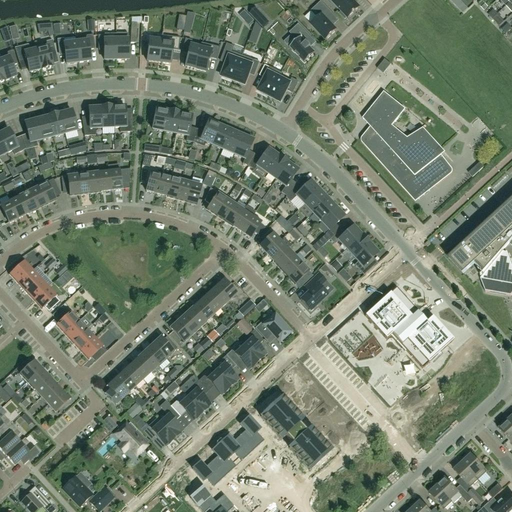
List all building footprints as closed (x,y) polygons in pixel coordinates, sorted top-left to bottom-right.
[(333,0),(332,2),(341,12),(339,14),(345,20),(347,18),(348,19),(359,9),(351,0),(333,0)] [(482,1),(479,4),(480,6),(484,11),(488,8),(482,1)] [(336,31),(326,19),(331,14),(321,2),(311,12),(315,16),(316,20),(310,25),(325,41),(336,31)] [(461,4),(457,8),(463,14),(467,10),(461,4)] [(496,15),(497,14),(495,12),(493,10),(491,13),(488,15),(490,17),(492,19),(494,17),(496,15)] [(259,13),(254,18),(262,28),(268,23),(259,13)] [(494,17),(492,19),(496,24),(501,20),(496,15),(494,17)] [(249,26),(254,21),(249,17),(244,22),(249,26)] [(297,23),(288,32),(296,40),(288,47),(303,63),(315,52),(305,42),(310,37),(297,23)] [(51,24),(44,25),(46,32),(47,37),(53,35),(51,24)] [(116,34),(104,34),(104,61),(116,61),(116,34)] [(127,34),(116,34),(116,61),(128,61),(127,40),(127,34)] [(90,62),(88,50),(94,50),(93,35),(82,37),(82,42),(75,42),(78,63),(90,62)] [(161,41),(158,63),(170,64),(172,50),(178,51),(179,38),(161,36),(160,41),(161,41)] [(60,39),(57,40),(58,47),(58,54),(62,53),(65,53),(65,59),(66,65),(72,64),(78,63),(75,42),(69,43),(64,44),(63,41),(63,39),(60,39)] [(149,40),(146,62),(158,63),(161,41),(160,41),(149,40)] [(185,40),(182,51),(188,53),(184,67),(196,70),(202,46),(201,46),(191,43),(191,41),(185,40)] [(52,67),(49,56),(55,55),(52,41),(41,44),(42,48),(36,50),(41,70),(52,67)] [(19,64),(26,62),(29,73),(41,70),(36,50),(30,51),(28,44),(14,49),(19,64)] [(202,46),(196,70),(208,73),(211,59),(217,60),(220,48),(202,44),(201,46),(202,46)] [(227,45),(221,62),(226,64),(221,77),(233,81),(232,81),(233,81),(242,57),(231,53),(233,47),(227,45)] [(8,58),(0,60),(0,69),(4,81),(16,77),(12,66),(17,64),(12,51),(6,53),(8,58)] [(242,57),(233,81),(234,82),(234,81),(245,86),(250,73),(255,75),(260,63),(242,57)] [(385,60),(377,69),(383,74),(391,65),(385,60)] [(265,79),(258,91),(269,97),(280,76),(282,74),(265,65),(259,76),(265,79)] [(280,76),(269,97),(270,98),(281,103),(287,91),(292,93),(298,82),(292,79),(291,82),(280,76)] [(362,144),(412,199),(413,198),(426,186),(429,183),(433,189),(451,175),(451,174),(452,174),(452,173),(452,172),(452,171),(452,170),(452,169),(438,152),(440,150),(441,150),(441,149),(423,129),(422,130),(407,139),(392,127),(404,111),(405,111),(406,110),(384,92),(369,111),(368,112),(368,113),(368,114),(367,115),(368,115),(368,116),(368,117),(369,118),(374,123),(371,127),(371,126),(362,138),(361,138),(361,139),(361,140),(361,141),(361,142),(361,143),(362,144)] [(131,133),(132,119),(125,119),(125,107),(113,108),(114,129),(119,128),(120,133),(131,133)] [(101,108),(89,109),(89,121),(82,121),(84,137),(96,136),(95,129),(102,129),(101,108)] [(102,129),(114,129),(113,108),(101,108),(102,129)] [(152,130),(164,132),(168,112),(156,109),(152,130)] [(76,131),(71,111),(59,114),(65,134),(76,131)] [(164,132),(176,135),(180,114),(168,112),(164,132)] [(53,137),(65,134),(59,114),(48,117),(53,137)] [(191,116),(180,114),(176,135),(187,137),(187,141),(193,142),(197,128),(189,127),(191,116)] [(42,141),(53,137),(48,117),(36,120),(42,141)] [(25,123),(27,133),(19,137),(26,150),(38,147),(36,142),(42,141),(36,120),(25,123)] [(209,122),(204,131),(197,128),(193,142),(204,147),(206,143),(211,146),(220,126),(209,122)] [(211,146),(222,150),(231,131),(220,126),(211,146)] [(8,130),(0,133),(0,140),(7,154),(12,151),(14,155),(25,150),(19,137),(13,140),(8,130)] [(222,150),(233,155),(242,136),(231,131),(222,150)] [(253,141),(242,136),(233,155),(244,160),(243,164),(248,166),(252,160),(256,154),(248,150),(253,141)] [(69,150),(70,156),(76,155),(74,146),(68,147),(69,150)] [(172,154),(173,148),(161,146),(160,152),(172,154)] [(198,151),(191,149),(188,159),(194,161),(198,151)] [(59,159),(70,156),(69,150),(57,153),(59,159)] [(268,150),(262,158),(256,154),(252,160),(248,166),(254,170),(256,167),(266,174),(272,165),(278,157),(268,150)] [(45,155),(46,157),(48,164),(51,162),(54,162),(52,154),(45,155)] [(155,164),(164,167),(166,159),(157,157),(155,164)] [(266,174),(275,181),(279,176),(288,164),(278,157),(272,165),(266,174)] [(29,168),(26,163),(19,167),(22,172),(29,168)] [(49,163),(39,167),(41,173),(52,169),(49,163)] [(468,173),(472,178),(484,167),(480,163),(468,173)] [(297,171),(288,164),(279,176),(275,181),(285,188),(281,193),(286,196),(286,197),(291,192),(297,185),(297,184),(291,180),(297,171)] [(234,171),(228,168),(225,175),(231,178),(234,171)] [(18,175),(15,170),(10,173),(12,178),(18,175)] [(130,170),(108,172),(110,192),(121,190),(120,184),(129,183),(130,170)] [(28,172),(22,175),(26,182),(32,179),(28,172)] [(110,192),(108,172),(98,173),(100,193),(110,192)] [(90,194),(100,193),(98,173),(88,175),(90,194)] [(151,173),(146,192),(156,195),(161,176),(151,173)] [(207,180),(213,183),(216,176),(210,173),(207,180)] [(80,195),(90,194),(88,175),(78,176),(80,195)] [(70,197),(80,195),(78,176),(67,177),(68,185),(70,197)] [(156,195),(166,198),(171,179),(161,176),(156,195)] [(166,198),(176,200),(181,181),(171,179),(166,198)] [(46,184),(50,191),(56,187),(53,180),(46,184)] [(6,184),(1,186),(2,188),(3,190),(8,187),(12,185),(11,182),(11,181),(6,184)] [(176,200),(185,203),(191,184),(181,181),(176,200)] [(291,192),(286,197),(290,201),(295,197),(304,205),(319,191),(311,182),(302,190),(297,185),(291,192)] [(45,206),(55,201),(46,184),(37,188),(45,206)] [(185,203),(196,206),(201,187),(191,184),(185,203)] [(45,206),(37,188),(28,193),(36,210),(45,206)] [(255,194),(261,198),(265,194),(259,189),(255,194)] [(304,205),(312,214),(327,199),(319,191),(304,205)] [(27,215),(36,210),(28,193),(18,197),(27,215)] [(207,211),(215,216),(226,200),(217,194),(207,211)] [(253,196),(251,200),(260,206),(262,202),(253,196)] [(27,215),(18,197),(9,202),(18,219),(27,215)] [(312,214),(320,223),(336,208),(327,199),(312,214)] [(215,216),(224,222),(235,206),(226,200),(215,216)] [(511,200),(449,259),(463,275),(475,265),(483,274),(484,273),(485,274),(480,279),(486,293),(510,297),(511,294),(511,265),(507,254),(504,254),(504,253),(503,254),(502,253),(509,244),(511,246),(511,200)] [(0,206),(9,224),(18,219),(9,202),(0,206)] [(224,222),(232,228),(243,211),(235,206),(224,222)] [(246,207),(243,211),(232,228),(241,233),(255,213),(246,207)] [(320,223),(328,231),(326,234),(330,239),(340,229),(336,224),(344,217),(336,208),(320,223)] [(255,213),(241,233),(250,239),(254,233),(259,236),(264,228),(260,224),(261,223),(252,217),(255,213)] [(293,214),(287,220),(291,224),(297,218),(293,214)] [(280,216),(276,220),(280,224),(284,220),(280,216)] [(301,226),(297,229),(304,237),(308,233),(301,226)] [(335,244),(338,241),(346,250),(361,236),(353,227),(345,234),(340,229),(330,239),(335,244)] [(273,234),(259,247),(266,255),(284,239),(283,238),(280,242),(273,234)] [(346,250),(354,259),(369,245),(361,236),(346,250)] [(301,247),(304,244),(299,238),(296,241),(301,247)] [(266,255),(273,263),(291,246),(284,239),(266,255)] [(318,240),(312,246),(317,251),(323,245),(318,240)] [(378,254),(369,245),(354,259),(359,264),(356,267),(359,271),(364,276),(373,267),(369,262),(378,254)] [(273,263),(280,270),(294,257),(287,250),(291,246),(273,263)] [(310,250),(306,246),(302,250),(306,254),(310,250)] [(280,270),(287,278),(301,264),(294,257),(280,270)] [(336,261),(330,266),(336,272),(341,267),(336,261)] [(24,263),(10,276),(18,285),(32,271),(24,263)] [(287,278),(294,285),(308,272),(301,264),(287,278)] [(333,275),(324,265),(319,269),(323,273),(326,273),(326,272),(331,277),(333,275)] [(345,265),(340,269),(347,279),(352,275),(345,265)] [(63,266),(55,273),(59,277),(66,271),(63,266)] [(32,271),(18,285),(25,293),(40,280),(32,271)] [(69,273),(66,271),(59,277),(55,281),(62,288),(73,277),(69,273)] [(308,292),(300,300),(310,312),(327,296),(333,290),(328,284),(318,274),(304,287),(308,292)] [(352,282),(355,289),(365,283),(362,277),(352,282)] [(399,278),(394,282),(397,286),(402,281),(399,278)] [(40,280),(25,293),(33,301),(48,288),(40,280)] [(223,280),(215,287),(228,302),(236,295),(223,280)] [(235,290),(240,298),(248,293),(243,285),(235,290)] [(215,287),(207,294),(221,309),(228,302),(215,287)] [(56,297),(48,288),(33,301),(41,310),(44,307),(48,312),(59,302),(55,298),(56,297)] [(395,289),(364,317),(385,340),(390,336),(422,369),(453,340),(431,317),(426,322),(395,289)] [(207,294),(200,301),(213,316),(221,309),(207,294)] [(88,309),(95,307),(92,300),(86,302),(88,309)] [(200,301),(192,308),(206,323),(213,316),(200,301)] [(251,302),(240,313),(244,318),(255,307),(251,302)] [(98,304),(93,309),(99,315),(103,310),(98,304)] [(192,308),(185,315),(198,329),(206,323),(192,308)] [(56,326),(64,335),(79,322),(71,313),(68,316),(64,311),(55,319),(59,324),(56,326)] [(243,319),(243,318),(239,313),(234,317),(239,322),(243,319)] [(101,317),(98,319),(102,324),(107,319),(103,315),(101,317)] [(185,315),(177,322),(191,336),(198,329),(185,315)] [(260,324),(255,329),(261,335),(266,341),(268,339),(271,337),(273,337),(275,340),(279,344),(285,339),(291,333),(283,324),(275,315),(271,319),(267,322),(265,320),(260,324)] [(355,316),(350,321),(354,326),(360,321),(355,316)] [(350,321),(346,325),(351,329),(354,326),(350,321)] [(79,322),(64,335),(72,344),(87,330),(79,322)] [(177,322),(170,329),(183,343),(191,336),(177,322)] [(341,329),(332,337),(337,342),(346,334),(341,329)] [(87,330),(72,344),(80,352),(94,339),(87,330)] [(243,347),(257,362),(266,355),(258,346),(263,341),(254,331),(247,336),(251,340),(243,347)] [(207,340),(211,343),(217,338),(213,334),(207,340)] [(332,337),(329,341),(333,346),(337,342),(332,337)] [(173,353),(160,338),(152,345),(165,360),(173,353)] [(102,347),(94,339),(80,352),(88,361),(91,358),(95,362),(106,352),(102,347)] [(203,350),(208,346),(204,341),(199,345),(203,350)] [(165,360),(152,345),(145,352),(158,367),(165,360)] [(194,349),(199,354),(203,350),(199,345),(194,349)] [(226,356),(235,366),(241,361),(249,370),(257,362),(243,347),(235,354),(232,351),(226,356)] [(158,367),(145,352),(137,359),(150,374),(158,367)] [(217,365),(220,368),(215,372),(229,388),(238,380),(229,371),(235,366),(226,356),(217,365)] [(150,374),(137,359),(129,366),(143,380),(150,374)] [(19,366),(15,370),(19,375),(23,379),(27,383),(34,376),(41,370),(38,366),(34,362),(28,367),(26,365),(24,362),(19,366)] [(143,380),(129,366),(122,373),(135,387),(143,380)] [(48,377),(41,370),(27,383),(34,391),(48,377)] [(171,381),(174,377),(170,372),(166,376),(171,381)] [(221,396),(229,388),(215,372),(207,379),(204,376),(198,382),(208,392),(213,387),(221,396)] [(135,387),(122,373),(114,380),(128,394),(135,387)] [(55,385),(48,377),(34,391),(40,398),(55,385)] [(109,389),(104,393),(111,401),(115,405),(120,401),(124,398),(128,394),(121,387),(114,380),(111,383),(107,387),(109,389)] [(208,392),(198,382),(184,394),(187,397),(202,413),(210,406),(202,397),(208,392)] [(62,392),(55,385),(40,398),(47,406),(62,392)] [(159,391),(154,386),(151,389),(152,390),(156,394),(159,391)] [(156,394),(152,390),(147,394),(151,399),(156,394)] [(69,400),(62,392),(47,406),(55,413),(69,400)] [(15,393),(11,397),(18,404),(22,400),(15,393)] [(193,421),(202,413),(187,397),(184,394),(170,407),(180,417),(185,412),(193,421)] [(289,449),(309,471),(332,450),(312,428),(307,432),(299,424),(304,420),(284,398),(261,418),(281,440),(286,436),(293,445),(289,449)] [(143,402),(138,406),(143,411),(150,404),(146,399),(143,402)] [(180,417),(170,407),(165,402),(159,407),(167,416),(160,423),(174,439),(182,431),(174,423),(180,417)] [(135,404),(126,412),(133,420),(142,411),(135,404)] [(28,424),(31,421),(25,414),(21,417),(28,424)] [(4,416),(0,419),(0,418),(0,434),(1,435),(0,435),(0,436),(12,425),(4,416)] [(248,418),(240,425),(245,431),(239,437),(253,451),(264,441),(257,433),(259,430),(248,418)] [(106,430),(114,423),(110,419),(103,427),(106,430)] [(166,447),(174,439),(160,423),(157,420),(143,433),(152,443),(158,438),(166,447)] [(136,425),(140,430),(145,425),(140,421),(136,425)] [(511,426),(508,421),(505,424),(504,423),(498,429),(511,443),(511,426)] [(128,425),(126,422),(115,432),(123,440),(120,443),(128,451),(130,448),(138,456),(149,446),(135,432),(137,430),(130,423),(128,425)] [(12,425),(0,436),(1,436),(5,440),(0,444),(0,451),(5,457),(25,439),(21,442),(17,437),(20,434),(12,425)] [(220,444),(231,456),(234,454),(241,462),(253,451),(239,437),(233,442),(228,437),(220,444)] [(29,462),(38,454),(25,439),(5,457),(14,467),(20,461),(24,466),(29,461),(29,462)] [(220,444),(212,451),(217,457),(211,462),(225,477),(236,467),(229,459),(231,456),(220,444)] [(462,463),(477,479),(486,471),(470,454),(464,460),(465,461),(462,463)] [(205,468),(200,463),(192,470),(203,482),(206,479),(213,487),(225,477),(211,462),(205,468)] [(477,479),(462,463),(454,471),(469,487),(477,479)] [(87,501),(97,511),(100,511),(113,499),(104,489),(94,499),(91,497),(92,496),(75,478),(62,490),(80,508),(87,501)] [(445,479),(437,487),(452,503),(454,505),(462,497),(467,502),(471,498),(459,485),(454,489),(445,479)] [(503,490),(498,485),(488,494),(493,499),(503,490)] [(30,495),(21,503),(28,511),(37,511),(42,508),(46,511),(53,511),(56,510),(34,487),(28,493),(30,495)] [(452,503),(437,487),(429,494),(444,510),(452,503)] [(206,511),(208,511),(207,510),(214,504),(201,489),(188,500),(198,511),(206,511)] [(485,502),(473,489),(468,494),(479,507),(485,502)] [(511,511),(511,496),(511,497),(509,494),(492,510),(493,511),(511,511)] [(208,511),(228,511),(232,509),(222,497),(214,504),(207,510),(208,511)] [(429,511),(420,502),(412,510),(414,511),(429,511)]
